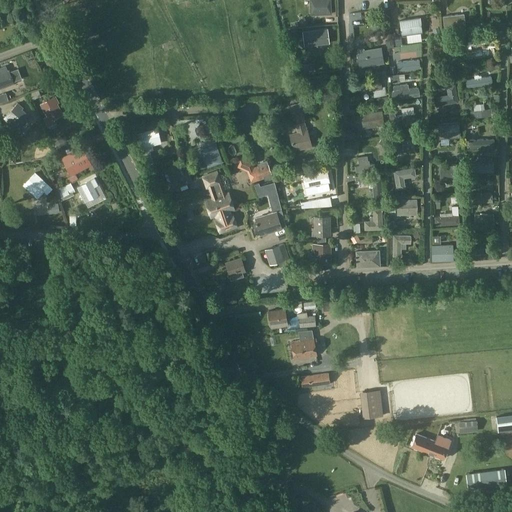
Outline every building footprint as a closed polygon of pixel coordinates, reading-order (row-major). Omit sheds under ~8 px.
[(331,13),(330,0),(310,0),(311,14),(331,13)] [(445,32),(465,29),(463,14),(443,17),(445,32)] [(399,21),(402,35),(422,32),(420,18),(399,21)] [(305,46),(329,43),(327,29),(303,32),(305,46)] [(473,46),(467,46),(469,58),(476,57),(475,51),(474,51),(473,46)] [(383,62),(380,48),(357,52),(359,66),(383,62)] [(415,60),(404,61),(403,56),(395,58),(396,62),(395,63),(396,70),(416,67),(415,60)] [(0,89),(15,84),(10,71),(8,71),(7,66),(0,68),(0,89)] [(474,76),(475,79),(471,79),(472,87),(492,84),(490,76),(482,78),(482,76),(479,76),(479,75),(474,76)] [(385,88),(381,89),(380,81),(360,85),(361,92),(373,90),(374,97),(386,95),(385,88)] [(446,86),(448,95),(434,97),(436,105),(458,102),(455,84),(446,86)] [(392,91),(393,99),(418,96),(417,88),(408,89),(408,86),(402,87),(402,85),(393,86),(394,91),(392,91)] [(7,93),(0,94),(0,103),(9,101),(7,93)] [(57,123),(55,119),(63,114),(57,103),(59,102),(55,96),(40,104),(47,117),(44,118),(48,127),(57,123)] [(22,109),(23,108),(17,103),(2,119),(8,124),(12,121),(21,129),(31,118),(22,109)] [(304,120),(302,110),(300,103),(289,106),(293,122),(294,122),(297,133),(289,134),(293,150),(311,146),(307,130),(306,130),(303,120),(304,120)] [(471,119),(493,116),(492,108),(485,109),(484,104),(473,105),(474,111),(470,111),(471,119)] [(361,114),(364,128),(384,125),(381,111),(361,114)] [(415,113),(395,116),(396,123),(416,121),(415,113)] [(439,139),(459,137),(458,123),(438,124),(439,139)] [(160,143),(157,129),(137,134),(141,148),(160,143)] [(60,134),(53,138),(59,150),(69,144),(66,139),(63,141),(60,134)] [(415,152),(414,143),(413,135),(393,137),(395,154),(415,152)] [(469,140),(470,148),(494,147),(493,139),(469,140)] [(208,167),(221,162),(214,142),(201,147),(208,167)] [(83,147),(61,158),(70,176),(67,178),(69,183),(78,179),(75,174),(92,166),(83,147)] [(368,164),(367,156),(358,157),(359,165),(355,166),(357,173),(374,170),(373,163),(368,164)] [(475,162),(475,165),(473,165),(473,173),(493,172),(493,161),(486,161),(486,158),(479,159),(475,162)] [(254,168),(259,180),(264,178),(265,180),(272,178),(266,161),(258,164),(258,166),(254,168)] [(440,180),(458,180),(459,165),(441,164),(440,180)] [(397,189),(404,188),(403,178),(415,176),(414,168),(394,171),(397,189)] [(315,185),(329,182),(326,170),(303,175),(305,187),(306,187),(308,194),(317,192),(317,189),(315,190),(315,185)] [(217,220),(215,221),(220,233),(237,227),(232,215),(231,215),(230,211),(234,210),(229,193),(225,194),(221,184),(221,183),(217,171),(203,176),(207,189),(213,186),(215,191),(212,192),(215,198),(205,201),(211,217),(215,216),(217,220)] [(52,189),(35,172),(22,185),(37,199),(44,192),(46,195),(52,189)] [(96,177),(91,180),(77,187),(88,209),(107,199),(96,177)] [(382,177),(372,178),(364,178),(366,200),(383,199),(382,177)] [(70,183),(60,188),(64,197),(74,192),(70,183)] [(491,193),(467,194),(459,194),(459,203),(492,202),(491,193)] [(323,206),(321,198),(311,200),(300,202),(301,208),(312,207),(323,206)] [(396,200),(396,214),(416,214),(416,199),(396,200)] [(282,209),(276,212),(255,218),(260,234),(281,228),(279,222),(286,220),(282,209)] [(382,229),(381,209),(373,209),(373,221),(364,221),(365,230),(382,229)] [(475,215),(475,230),(493,230),(493,214),(475,215)] [(317,241),(325,240),(325,236),(331,236),(330,216),(313,216),(314,227),(311,228),(311,236),(317,236),(317,241)] [(459,224),(458,216),(434,217),(435,226),(459,224)] [(406,249),(406,243),(410,243),(410,236),(393,235),(393,256),(401,256),(401,249),(406,249)] [(325,240),(317,241),(317,243),(311,243),(312,252),(314,252),(314,263),(331,263),(331,243),(325,243),(325,240)] [(290,264),(283,244),(265,250),(270,264),(278,261),(280,267),(290,264)] [(452,245),(432,246),(433,261),(453,260),(452,245)] [(491,249),(467,250),(467,258),(492,257),(491,249)] [(378,251),(356,252),(357,263),(356,263),(356,267),(357,268),(361,268),(362,267),(379,266),(378,251)] [(240,258),(225,263),(230,278),(242,275),(242,272),(245,271),(240,258)] [(311,298),(310,297),(313,297),(312,289),(298,290),(296,291),(295,293),(295,296),(297,297),(299,298),(306,297),(306,298),(311,298)] [(283,304),(284,309),(268,311),(271,327),(286,325),(285,316),(292,315),(291,308),(295,308),(294,302),(283,304)] [(298,317),(299,327),(316,326),(314,316),(298,317)] [(314,338),(291,342),(294,360),(317,356),(314,338)] [(329,373),(300,377),(302,388),(330,384),(329,373)] [(373,390),(363,392),(365,411),(375,409),(373,390)] [(511,416),(495,418),(498,432),(511,429),(511,416)] [(476,421),(464,422),(465,430),(477,429),(476,421)] [(435,441),(416,434),(411,446),(443,459),(447,446),(449,440),(437,435),(435,441)] [(506,484),(504,469),(489,471),(491,486),(506,484)] [(483,487),(481,472),(466,474),(468,489),(483,487)]
